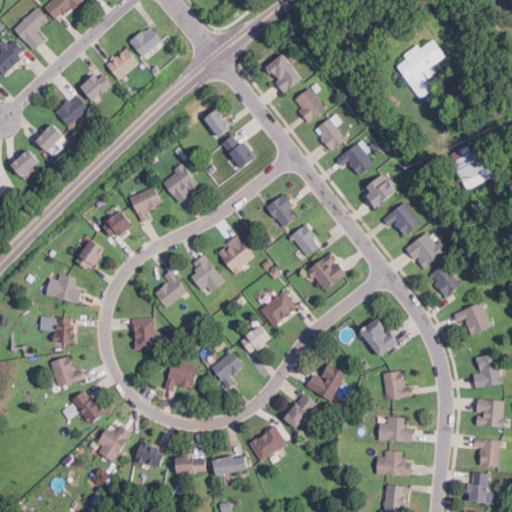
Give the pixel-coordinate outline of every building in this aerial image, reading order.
[(60,21),(81,0),(53,0),(46,7),(60,21)] [(36,50),(46,40),(38,32),(50,20),(38,8),(16,28),(36,50)] [(132,41),(145,56),(164,41),(152,25),(132,41)] [(14,37),(0,51),(0,67),(7,74),(29,52),(14,37)] [(421,98),(436,89),(429,78),(438,72),(434,65),(447,56),(435,37),(406,56),(407,59),(399,64),(421,98)] [(109,64),(123,79),(140,61),(126,47),(109,64)] [(305,77),(284,54),(267,69),(288,92),(305,77)] [(97,100),(111,88),(99,74),(85,86),(97,100)] [(296,99),(311,121),(327,110),(313,88),(296,99)] [(69,125),(91,108),(79,94),(58,111),(69,125)] [(211,135),(225,127),(214,107),(200,114),(211,135)] [(222,137),(235,128),(220,108),(208,117),(222,137)] [(318,128),(334,148),(347,138),(331,118),(318,128)] [(41,151),(59,134),(48,122),(30,139),(41,151)] [(67,135),(56,123),(39,139),(51,151),(67,135)] [(225,143),(247,169),(259,158),(236,133),(225,143)] [(352,160),(362,174),(376,164),(360,142),(338,159),(344,166),(352,160)] [(499,187),(483,148),(455,160),(472,199),(499,187)] [(43,161),(32,149),(15,164),(25,177),(43,161)] [(203,186),(184,164),(164,181),(184,203),(203,186)] [(365,187),(379,208),(402,192),(388,172),(365,187)] [(149,210),(165,203),(156,185),(132,197),(145,221),(153,217),(149,210)] [(269,206),(286,227),(301,215),(284,194),(269,206)] [(392,227),(400,221),(408,233),(422,223),(407,202),(385,218),(392,227)] [(136,224),(123,210),(106,227),(119,241),(136,224)] [(306,256),(323,248),(311,224),(294,233),(306,256)] [(448,251),(430,230),(409,248),(427,269),(448,251)] [(220,252),(237,273),(258,256),(240,235),(220,252)] [(109,250),(94,239),(78,261),(93,272),(109,250)] [(328,292),(349,274),(331,253),(310,270),(328,292)] [(192,275),(209,296),(228,281),(206,254),(195,263),(200,269),(192,275)] [(450,294),(462,282),(445,264),(432,275),(450,294)] [(166,276),(171,283),(158,293),(168,307),(189,292),(173,270),(166,276)] [(50,295),(80,304),(86,283),(56,274),(50,295)] [(262,310),(277,326),(300,307),(285,290),(262,310)] [(460,321),(470,318),(474,333),(492,328),(485,303),(457,311),(460,321)] [(76,342),(77,317),(59,316),(57,341),(76,342)] [(156,317),(137,317),(137,348),(156,348),(156,317)] [(401,343),(383,317),(365,329),(383,355),(401,343)] [(257,354),(275,336),(263,323),(244,341),(257,354)] [(238,383),(232,374),(245,366),(237,351),(215,363),(228,388),(238,383)] [(478,387),(504,384),(499,353),(480,356),(482,372),(476,373),(478,387)] [(87,379),(85,370),(75,372),(72,356),(54,360),(59,385),(87,379)] [(194,388),(202,369),(179,358),(166,386),(175,390),(180,381),(194,388)] [(317,369),(309,386),(334,399),(347,374),(332,367),(328,375),(317,369)] [(387,398),(416,396),(415,387),(407,387),(406,370),(386,371),(387,398)] [(75,398),(92,423),(106,414),(89,389),(75,398)] [(287,417),(299,428),(319,403),(307,393),(287,417)] [(505,399),(479,399),(479,425),(505,425),(505,399)] [(77,412),(72,402),(60,409),(66,419),(77,412)] [(389,423),(381,423),(381,440),(415,440),(415,425),(406,425),(406,416),(389,416),(389,423)] [(134,431),(121,424),(117,430),(109,426),(97,449),(117,460),(134,431)] [(253,442),(264,459),(288,443),(277,426),(253,442)] [(501,465),(502,439),(476,438),(476,447),(483,447),(482,464),(501,465)] [(160,445),(143,440),(137,460),(162,467),(165,458),(157,455),(160,445)] [(413,474),(413,458),(406,458),(406,451),(379,451),(379,474),(413,474)] [(199,462),(197,452),(178,454),(180,473),(209,470),(208,461),(199,462)] [(218,474),(251,468),(249,454),(216,459),(218,474)] [(498,491),(490,490),(492,472),(473,470),(470,499),(496,502),(498,491)] [(386,511),(408,511),(410,485),(387,484),(386,511)] [(230,511),(230,502),(218,502),(218,511),(230,511)]
